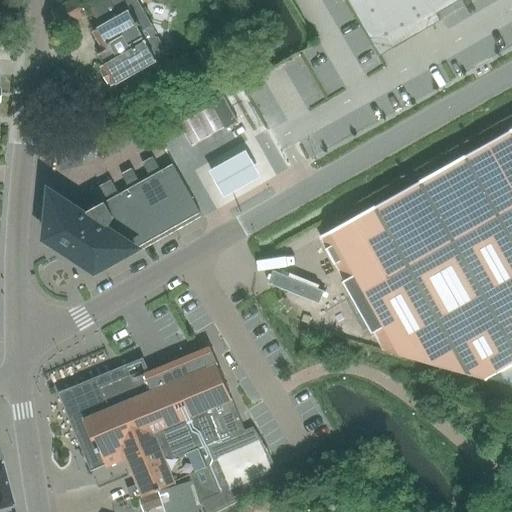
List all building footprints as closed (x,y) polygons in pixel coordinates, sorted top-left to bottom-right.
[(80,0),(68,0),(53,9),(62,28),(88,15),(80,0)] [(103,50),(100,51),(106,64),(105,69),(111,81),(117,82),(158,60),(157,59),(164,55),(166,50),(159,37),(154,36),(156,31),(139,0),(97,0),(90,4),(94,11),(103,25),(93,31),(96,38),(103,50)] [(408,30),(459,0),(367,0),(390,38),(391,40),(408,30)] [(239,121),(224,96),(212,103),(212,104),(226,128),(239,121)] [(511,130),(321,237),(384,349),(385,351),(416,360),(417,358),(485,377),(511,384),(511,130)] [(247,150),(210,170),(224,196),(261,176),(247,150)] [(153,156),(143,162),(149,174),(150,176),(157,173),(161,170),(153,156)] [(46,236),(46,238),(47,238),(56,244),(86,264),(95,270),(96,271),(97,270),(106,265),(138,247),(201,212),(173,164),(161,170),(157,173),(150,176),(140,182),(129,188),(119,194),(111,180),(92,191),(97,200),(80,210),(51,191),(50,190),(47,227),(46,236)] [(132,168),(122,174),(128,186),(129,188),(140,182),(132,168)] [(308,286),(296,294),(302,304),(314,296),(308,286)] [(143,360),(60,393),(92,468),(106,463),(107,466),(127,458),(134,474),(138,484),(127,488),(132,499),(190,474),(201,501),(221,492),(202,445),(218,439),(219,442),(247,431),(246,431),(233,400),(234,399),(218,363),(178,379),(172,363),(148,372),(143,360)] [(265,435),(274,431),(264,409),(256,413),(265,435)] [(2,462),(0,462),(0,508),(13,504),(2,462)] [(159,490),(139,497),(144,511),(164,504),(160,490),(159,490)]
